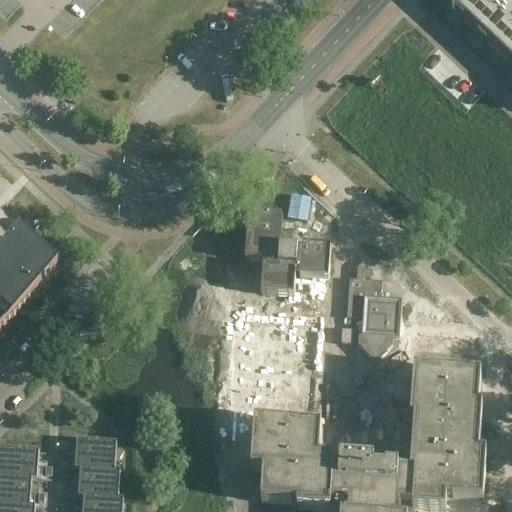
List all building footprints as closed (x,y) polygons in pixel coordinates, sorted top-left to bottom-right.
[(511,0),(460,0),(458,3),(459,3),(453,9),(460,16),(511,64),(511,0)] [(301,277),(300,281),(329,283),(332,250),(303,248),(303,252),(281,251),(284,218),(278,218),(278,216),(250,214),(246,263),(268,265),(268,269),(264,269),(261,298),(295,300),(297,277),(301,277)] [(0,336),(56,277),(41,263),(17,241),(0,259),(0,336)] [(375,284),(365,283),(366,271),(362,265),(358,270),(357,283),(350,282),(347,322),(363,323),(362,338),(358,338),(358,347),(374,365),(392,349),(392,342),(400,343),(402,304),(374,302),(375,284)] [(479,511),(480,505),(484,505),(487,456),(480,456),(480,454),(481,440),(483,409),(480,409),(482,378),(455,376),(456,364),(455,365),(454,361),(453,360),(451,359),(449,358),(447,359),(445,359),(444,361),(443,364),(444,343),(431,342),(432,331),(419,330),(420,320),(405,319),(403,348),(416,349),(416,359),(429,360),(428,374),(415,373),(412,422),(415,423),(412,474),(400,473),(400,471),(387,470),(387,472),(384,472),(385,457),(379,456),(378,472),(375,472),(375,469),(340,467),(340,469),(335,469),(336,461),(321,460),(323,429),(296,427),(296,416),(295,415),(295,413),(294,412),(292,411),(290,410),(288,411),(286,411),(285,412),(284,415),(283,415),(282,426),(255,425),(252,474),(264,474),(262,506),(298,508),(298,511),(301,511),(331,511),(332,506),(350,507),(349,511),(401,511),(401,510),(413,511),(412,511),(479,511)] [(343,332),(341,347),(353,348),(354,333),(343,332)] [(377,422),(357,420),(356,443),(376,444),(377,422)] [(123,511),(124,501),(119,501),(121,474),(116,473),(118,446),(78,443),(77,459),(62,458),(61,472),(81,473),(80,487),(66,486),(65,499),(84,500),(83,511),(123,511)] [(0,511),(36,511),(45,511),(46,498),(32,497),(33,484),(52,485),(53,471),(39,470),(40,454),(0,452),(0,454),(0,511)]
